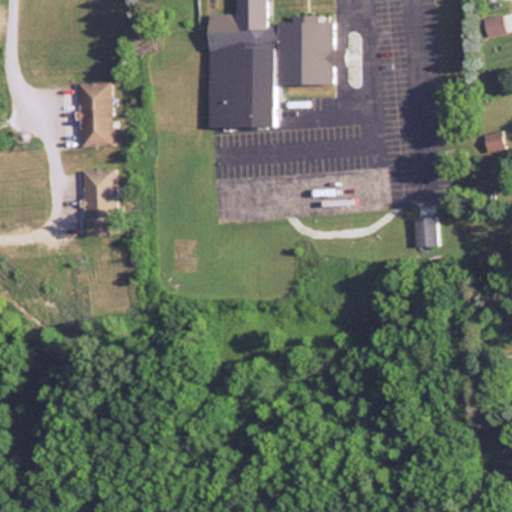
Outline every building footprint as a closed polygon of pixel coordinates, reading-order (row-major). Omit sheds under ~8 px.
[(273,84),(332,83),(331,64),(343,64),(343,47),(332,48),(331,20),(266,21),(265,0),(235,0),(236,12),(207,13),(208,129),(273,128),(273,84)] [(488,35),(504,29),(499,14),(482,20),(488,35)] [(77,146),(112,146),(111,81),(77,81),(77,146)] [(298,120),(298,98),(286,98),(286,120),(298,120)] [(485,151),(503,148),(500,131),(481,134),(485,151)] [(115,169),(80,169),(82,233),(116,232),(115,169)] [(435,215),(413,216),(414,245),(437,244),(435,215)]
